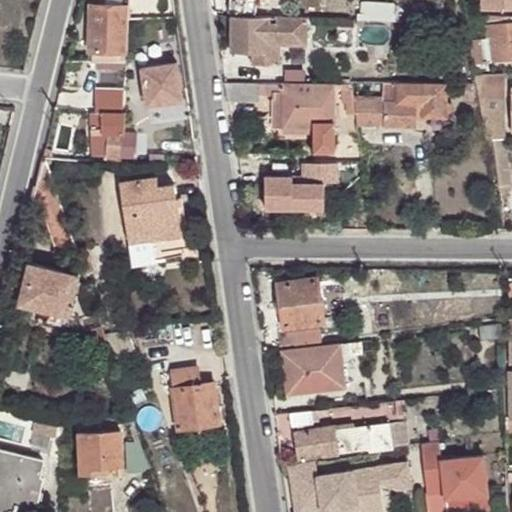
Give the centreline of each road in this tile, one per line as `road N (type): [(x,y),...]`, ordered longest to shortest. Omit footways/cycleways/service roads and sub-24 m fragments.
road 1 (residential): [(229,244),(511,249)]
road 2 (residential): [(268,511),(229,244)]
road 3 (residential): [(229,244),(193,0)]
road 4 (residential): [(0,245),(37,89)]
